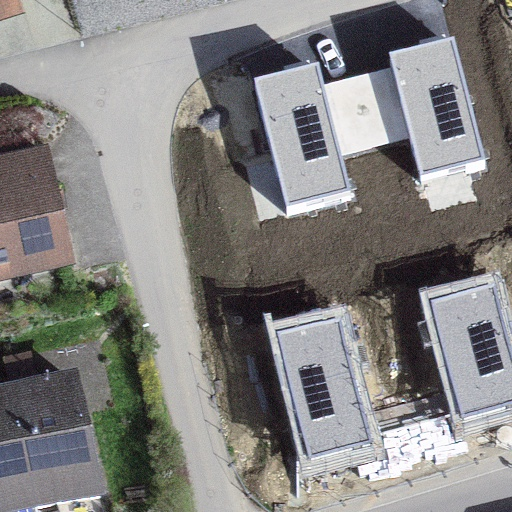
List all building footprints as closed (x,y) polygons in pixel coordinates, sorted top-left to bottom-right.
[(389,61),(421,181),(487,164),(455,43),(389,61)] [(255,94),(287,214),(352,196),(321,76),(255,94)] [(0,163),(0,275),(66,261),(45,154),(0,163)] [(511,337),(496,268),(422,285),(459,440),(511,427),(511,337)] [(339,305),(266,322),(302,478),(376,460),(339,305)] [(10,395),(35,511),(39,511),(99,499),(73,381),(10,395)] [(0,397),(0,511),(35,511),(10,395),(0,397)]
